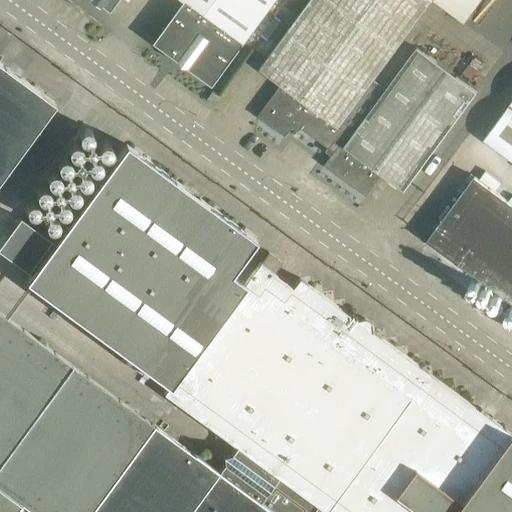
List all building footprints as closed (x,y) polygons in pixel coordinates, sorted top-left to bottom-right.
[(95,0),(103,6),(105,3),(112,9),(118,0),(95,0)] [(185,0),(155,42),(214,84),(241,47),(275,0),(185,0)] [(281,84),(258,116),(286,136),(296,123),(334,151),(325,165),(366,196),(383,174),(404,190),(416,174),(479,90),(421,46),(389,89),(374,78),(431,0),(310,0),(260,68),(281,84)] [(0,178),(55,103),(0,61),(0,58),(3,55),(1,54),(0,55),(0,54),(0,178)] [(214,90),(208,99),(216,105),(222,96),(214,90)] [(511,102),(484,139),(511,159),(511,102)] [(21,217),(0,245),(0,250),(31,274),(26,281),(170,386),(245,283),(232,273),(257,240),(127,144),(54,242),(21,217)] [(440,224),(428,240),(511,302),(511,203),(475,176),(440,224)] [(170,386),(165,393),(237,446),(327,511),(452,511),(511,433),(372,330),(371,322),(365,317),(357,319),(299,277),(293,286),(275,273),(283,262),(269,252),(261,263),(260,262),(245,283),(170,386)] [(0,311),(0,486),(23,503),(34,511),(327,511),(237,446),(218,472),(0,311)] [(511,511),(511,433),(452,511),(511,511)] [(0,511),(16,511),(23,503),(0,486),(0,511)]
